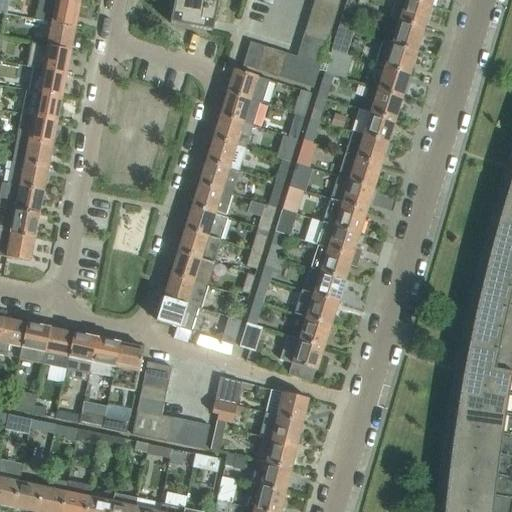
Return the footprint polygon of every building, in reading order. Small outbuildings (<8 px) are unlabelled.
[(75,28),(79,5),(55,0),(39,0),(36,20),(52,24),(75,28)] [(211,32),(217,0),(174,0),(169,24),(211,32)] [(338,10),(340,0),(314,0),(314,2),(338,10)] [(354,8),(356,0),(346,0),(345,5),(354,8)] [(423,30),(430,7),(408,0),(395,0),(389,20),(399,23),(399,22),(423,30)] [(338,10),(314,2),(310,13),(334,21),(338,10)] [(350,20),(354,8),(345,5),(341,17),(350,20)] [(331,32),(334,21),(310,13),(307,25),(331,32)] [(416,53),(423,30),(399,22),(399,23),(392,45),(416,53)] [(70,51),(75,28),(52,24),(47,46),(47,47),(70,51)] [(331,32),(307,25),(303,36),(327,44),(331,32)] [(340,54),(344,41),(347,42),(350,32),(338,28),(331,51),(340,54)] [(323,56),(327,44),(303,36),(299,48),(323,56)] [(66,75),(70,51),(47,47),(47,46),(31,43),(26,67),(32,68),(66,75)] [(255,71),(262,47),(249,43),(242,67),(255,71)] [(409,75),(416,53),(392,45),(385,68),(409,75)] [(266,74),(273,50),(262,47),(255,71),(266,74)] [(313,89),(323,56),(299,48),(296,58),(289,81),(313,89)] [(278,78),(285,54),(273,50),(266,74),(278,78)] [(331,51),(323,74),(337,78),(344,55),(340,54),(331,51)] [(289,81),(296,58),(285,54),(278,78),(289,81)] [(61,98),(66,75),(32,68),(28,92),(61,98)] [(402,98),(409,75),(385,68),(378,90),(378,91),(402,98)] [(262,104),(269,81),(234,70),(227,94),(260,104),(260,103),(262,104)] [(325,99),(329,87),(320,84),(316,96),(325,99)] [(378,91),(378,90),(369,87),(361,111),(395,121),(402,98),(378,91)] [(57,121),(61,98),(28,92),(26,91),(21,115),(57,121)] [(304,118),(311,94),(300,91),(293,114),(304,118)] [(252,127),(260,104),(227,94),(220,117),(252,127)] [(322,111),(325,99),(316,96),(313,108),(322,111)] [(388,144),(395,121),(361,111),(358,110),(351,132),(388,144)] [(52,145),(57,121),(21,115),(17,137),(29,140),(52,145)] [(246,149),(252,127),(220,117),(213,139),(235,146),(246,149)] [(311,145),(319,121),(310,118),(302,142),(311,145)] [(297,140),(300,129),(292,126),(288,138),(297,140)] [(388,144),(351,132),(344,155),(347,156),(380,167),(388,144)] [(290,163),(297,140),(288,138),(283,137),(276,158),(282,160),(282,161),(290,163)] [(228,169),(228,168),(235,146),(213,139),(206,162),(228,169)] [(48,168),(52,145),(29,140),(25,164),(48,168)] [(316,146),(311,145),(302,142),(295,165),(309,169),(316,146)] [(373,189),(380,167),(347,156),(340,179),(373,189)] [(44,191),(48,168),(25,164),(12,161),(7,184),(44,191)] [(282,186),(290,163),(282,161),(274,184),(282,186)] [(232,195),(239,172),(228,168),(228,169),(206,162),(199,185),(232,195)] [(292,176),(288,188),(296,190),(299,179),(292,176)] [(366,212),(373,189),(340,179),(337,178),(329,200),(366,212)] [(0,206),(39,215),(44,191),(7,184),(1,183),(0,191),(0,206)] [(275,209),(282,186),(274,184),(268,206),(267,206),(275,209)] [(225,217),(232,195),(199,185),(191,208),(227,219),(227,218),(225,217)] [(296,215),(303,192),(288,188),(281,211),(296,215)] [(511,199),(509,199),(506,208),(503,220),(511,222),(511,199)] [(359,235),(366,212),(329,200),(322,223),(323,223),(323,224),(359,235)] [(264,205),(259,223),(270,226),(275,209),(267,206),(268,206),(264,205)] [(35,238),(39,215),(0,206),(0,218),(1,219),(0,222),(0,231),(0,232),(35,238)] [(220,241),(227,219),(191,208),(184,230),(220,241)] [(289,237),(296,215),(281,211),(274,233),(283,236),(284,235),(289,237)] [(511,244),(511,222),(503,220),(497,240),(511,244)] [(355,249),(359,235),(323,224),(316,246),(317,246),(317,247),(359,260),(362,251),(355,249)] [(261,254),(268,232),(257,228),(250,251),(261,254)] [(213,263),(220,241),(184,230),(177,253),(214,265),(214,264),(213,263)] [(0,256),(30,262),(35,238),(0,232),(0,231),(0,256)] [(276,259),(283,236),(274,233),(267,257),(276,259)] [(511,244),(497,240),(495,249),(492,261),(511,266),(511,244)] [(359,260),(317,247),(310,269),(320,272),(320,273),(345,281),(349,267),(356,269),(359,260)] [(256,270),(261,254),(250,251),(245,266),(256,270)] [(207,287),(214,265),(177,253),(170,276),(207,287)] [(511,266),(492,261),(489,270),(486,282),(511,288),(511,266)] [(269,282),(273,269),(264,266),(260,279),(269,282)] [(249,295),(255,276),(247,273),(241,292),(249,295)] [(338,303),(345,281),(320,273),(313,295),(313,296),(338,303)] [(200,309),(207,287),(170,276),(163,299),(198,309),(198,308),(200,309)] [(260,279),(257,290),(266,293),(269,282),(260,279)] [(511,288),(486,282),(484,290),(482,303),(511,309),(511,288)] [(331,326),(338,303),(313,296),(313,295),(301,291),(293,314),(306,318),(331,326)] [(191,332),(198,309),(163,299),(156,322),(179,329),(179,328),(191,332)] [(255,326),(262,305),(253,302),(246,325),(255,327),(255,326)] [(511,309),(482,303),(477,324),(511,331),(511,309)] [(240,323),(244,310),(236,307),(232,319),(232,320),(240,323)] [(233,346),(240,323),(232,320),(232,319),(229,318),(221,343),(233,346)] [(324,349),(331,326),(306,318),(298,341),(324,349)] [(22,347),(27,325),(4,320),(0,337),(0,355),(6,357),(9,345),(21,347),(22,347)] [(511,331),(477,324),(472,345),(511,352),(511,331)] [(43,365),(50,330),(27,325),(22,347),(21,347),(19,359),(43,365)] [(254,353),(262,330),(262,328),(255,326),(255,327),(246,325),(239,348),(254,353)] [(69,357),(73,335),(50,330),(43,365),(66,369),(68,357),(69,357)] [(68,357),(66,369),(88,374),(89,373),(91,362),(92,362),(97,340),(73,335),(69,357),(68,357)] [(284,349),(280,361),(291,365),(288,375),(311,383),(315,372),(316,372),(324,349),(298,341),(287,338),(284,349)] [(113,378),(120,345),(97,340),(92,362),(91,362),(89,373),(112,378),(113,378)] [(135,393),(144,350),(120,345),(113,378),(112,378),(110,388),(135,393)] [(511,352),(472,345),(471,353),(468,366),(511,374),(511,352)] [(168,382),(171,369),(147,363),(144,376),(168,382)] [(508,395),(511,374),(468,366),(467,375),(464,387),(508,395)] [(166,394),(168,382),(144,376),(141,389),(166,394)] [(235,408),(241,384),(219,379),(214,403),(235,408)] [(505,416),(508,399),(508,395),(464,387),(461,409),(505,416)] [(163,406),(166,394),(141,389),(139,401),(163,406)] [(302,424),(308,400),(283,394),(277,417),(277,418),(302,424)] [(32,414),(34,403),(10,398),(8,409),(32,414)] [(161,416),(163,406),(139,401),(137,412),(161,417),(161,416)] [(44,417),(46,406),(34,403),(32,414),(44,417)] [(231,424),(235,408),(214,403),(212,415),(219,416),(216,428),(224,430),(226,423),(231,424)] [(502,436),(504,423),(505,416),(461,409),(460,417),(458,430),(502,436)] [(78,424),(80,416),(68,414),(57,411),(55,419),(66,421),(78,424)] [(102,429),(104,417),(81,412),(80,416),(78,424),(102,429)] [(167,444),(173,419),(161,416),(161,417),(137,412),(132,435),(167,444)] [(0,423),(7,425),(9,415),(0,413),(0,423)] [(296,447),(302,424),(277,418),(277,417),(265,414),(259,437),(263,438),(263,439),(296,447)] [(30,430),(32,420),(9,415),(7,425),(30,430)] [(128,425),(116,423),(117,419),(104,417),(102,429),(126,434),(128,425)] [(179,446),(184,421),(173,419),(167,444),(179,446)] [(54,435),(56,425),(32,420),(30,430),(54,435)] [(191,449),(196,424),(184,421),(179,446),(191,449)] [(204,452),(209,427),(196,424),(191,449),(204,452)] [(77,439),(79,430),(56,425),(54,435),(77,439)] [(220,452),(224,430),(216,428),(211,450),(220,452)] [(100,444),(102,435),(79,430),(77,439),(100,444)] [(499,457),(502,436),(458,430),(455,451),(499,457)] [(112,447),(114,438),(114,437),(102,435),(100,444),(112,447)] [(291,470),(296,447),(263,439),(257,462),(291,470)] [(147,454),(149,445),(136,442),(134,451),(147,454)] [(171,459),(173,450),(149,445),(147,454),(171,459)] [(182,465),(184,453),(173,450),(170,463),(182,465)] [(498,465),(499,457),(455,451),(454,459),(452,473),(496,478),(498,465)] [(233,468),(236,455),(226,453),(223,466),(233,468)] [(203,466),(206,457),(196,455),(194,464),(203,466)] [(285,494),(291,470),(257,462),(251,485),(260,487),(260,488),(285,494)] [(0,506),(13,510),(19,483),(18,483),(21,470),(0,465),(0,506)] [(494,492),(496,478),(452,473),(450,488),(450,494),(494,499),(494,492)] [(61,511),(68,484),(54,481),(52,490),(42,488),(37,511),(61,511)] [(68,482),(68,484),(61,511),(86,511),(89,498),(91,487),(68,482)] [(23,511),(37,511),(42,488),(19,483),(13,510),(23,511)] [(226,504),(229,490),(220,488),(217,502),(226,504)] [(258,511),(280,511),(285,494),(260,488),(254,511),(258,511)] [(135,511),(138,499),(114,494),(112,503),(110,511),(135,511)] [(492,511),(494,499),(450,494),(448,509),(447,511),(492,511)] [(110,511),(112,503),(89,498),(86,511),(110,511)] [(159,511),(161,504),(138,499),(135,511),(159,511)] [(224,511),(226,504),(217,502),(215,511),(224,511)]
